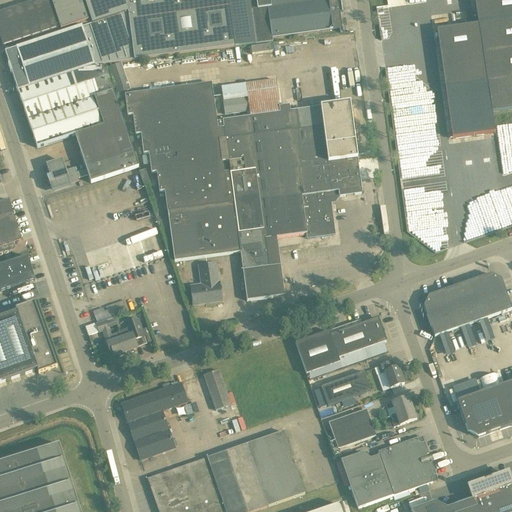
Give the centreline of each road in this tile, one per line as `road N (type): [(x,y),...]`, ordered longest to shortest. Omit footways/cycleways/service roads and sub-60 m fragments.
road 1 (unclassified): [(93,390),(392,284)]
road 2 (unclassified): [(93,390),(0,104)]
road 3 (unclassified): [(402,281),(362,0)]
road 4 (unclassified): [(392,284),(457,468),(511,449)]
road 5 (unclassified): [(127,511),(93,390)]
